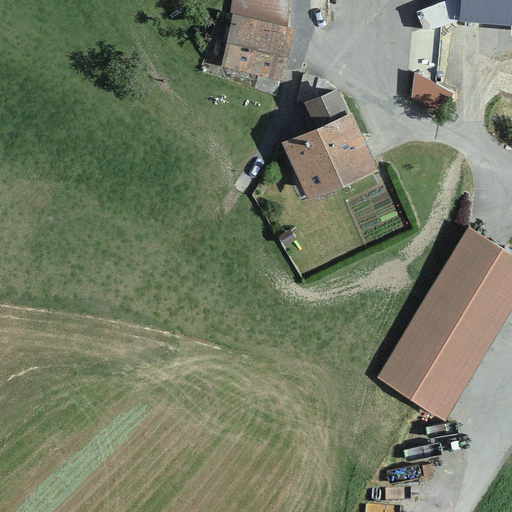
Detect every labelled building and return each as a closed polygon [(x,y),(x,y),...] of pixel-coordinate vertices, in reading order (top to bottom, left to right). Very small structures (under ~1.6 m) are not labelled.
[(227,0),(215,71),(276,82),(288,11),(289,0),(227,0)] [(511,0),(444,0),(444,17),(511,20),(511,0)] [(420,69),(410,92),(443,107),(454,84),(420,69)] [(267,135),(295,199),(364,169),(336,104),(267,135)] [(430,420),(511,279),(511,254),(458,224),(366,383),(430,420)]
